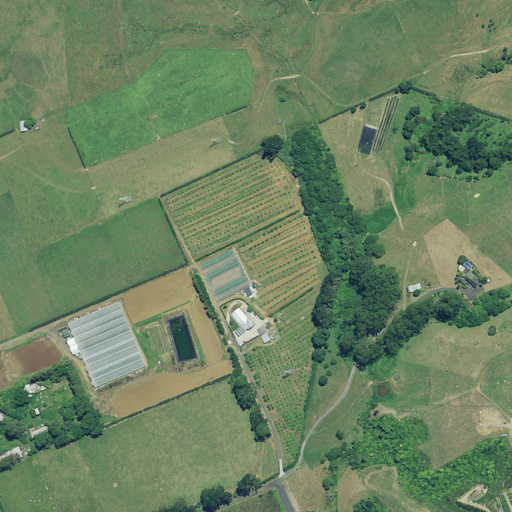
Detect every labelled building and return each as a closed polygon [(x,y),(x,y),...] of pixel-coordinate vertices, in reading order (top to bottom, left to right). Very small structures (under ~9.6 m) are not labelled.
[(28,131),(26,121),(19,122),(20,132),(28,131)] [(234,248),(201,264),(219,301),(252,285),(234,248)] [(481,282),(470,272),(465,278),(468,281),(469,280),(476,287),(481,282)] [(422,289),(421,283),(409,287),(411,293),(422,289)] [(146,365),(120,302),(69,324),(75,338),(68,341),(74,355),(81,352),(95,386),(146,365)] [(255,325),(239,308),(232,314),(246,330),(249,328),(250,330),(255,325)] [(258,329),(262,337),(261,337),(264,344),(266,343),(271,340),(263,326),(258,329)] [(245,332),(241,327),(235,332),(240,336),(245,332)] [(44,383),(38,386),(37,383),(30,386),(29,384),(24,386),(29,398),(34,396),(33,394),(47,389),(44,383)] [(50,432),(47,426),(35,431),(34,427),(29,429),(33,438),(50,432)] [(20,447),(0,455),(0,461),(16,455),(18,460),(25,457),(20,447)]
